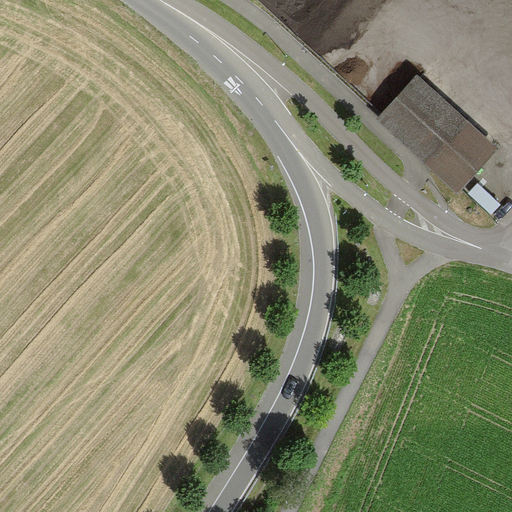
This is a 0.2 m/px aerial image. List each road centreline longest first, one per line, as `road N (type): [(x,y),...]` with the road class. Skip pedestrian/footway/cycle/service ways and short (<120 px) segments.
road 1 (motorway): [(263,106),(315,207),(322,293),(294,385),(221,511)]
road 2 (secondary): [(506,253),(408,195),(246,43),(164,2)]
road 3 (unclassified): [(263,106),(284,116),(340,182),(389,222),(427,241),(506,253)]
road 4 (secondary): [(164,2),(263,106)]
